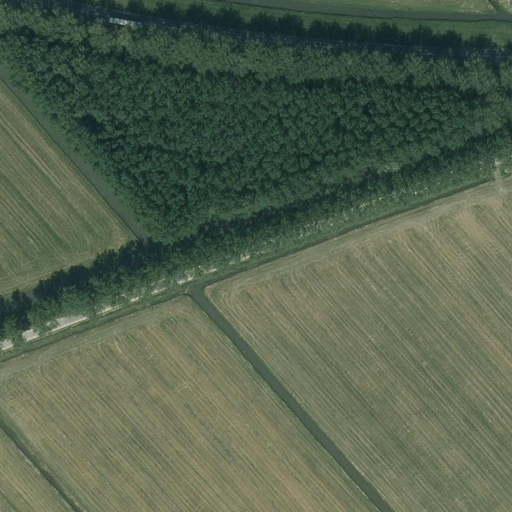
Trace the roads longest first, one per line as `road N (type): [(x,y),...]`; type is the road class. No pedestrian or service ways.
road 1 (unclassified): [(0,345),(511,158)]
road 2 (primary): [(511,52),(261,37),(46,0)]
